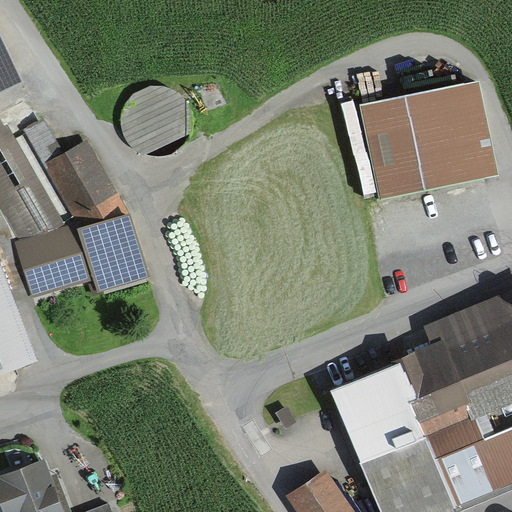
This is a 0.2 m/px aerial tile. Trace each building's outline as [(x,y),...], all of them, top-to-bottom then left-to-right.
[(0,25),(0,88),(25,76),(0,25)] [(360,99),(380,193),(499,167),(479,74),(360,99)] [(119,99),(134,153),(192,137),(177,83),(119,99)] [(0,199),(19,239),(35,291),(95,273),(80,221),(121,197),(88,148),(72,157),(51,122),(18,144),(4,118),(0,119),(0,199)] [(97,235),(111,289),(158,276),(143,222),(97,235)] [(0,371),(27,360),(0,294),(0,371)] [(397,511),(431,511),(511,479),(511,314),(345,382),(397,511)] [(79,511),(58,456),(9,475),(23,511),(122,511),(118,501),(90,511),(79,511)] [(360,511),(333,474),(299,499),(308,511),(360,511)]
